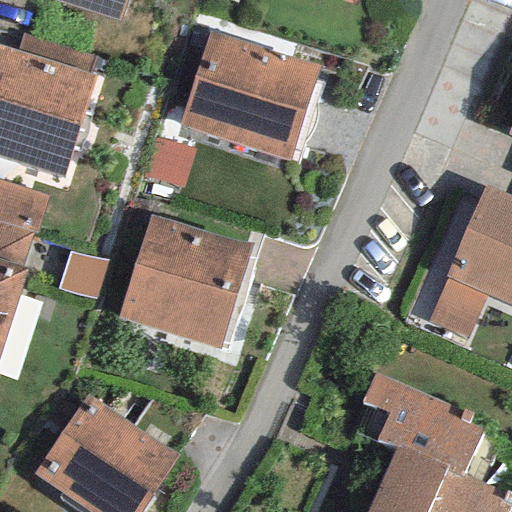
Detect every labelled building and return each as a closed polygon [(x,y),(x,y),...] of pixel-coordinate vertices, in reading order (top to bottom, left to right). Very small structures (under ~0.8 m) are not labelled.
[(51,0),(118,22),(125,0),(51,0)] [(206,31),(177,125),(289,160),(318,65),(206,31)] [(22,33),(16,52),(88,74),(94,56),(22,33)] [(16,52),(0,46),(0,158),(62,179),(96,77),(88,74),(16,52)] [(193,150),(152,139),(141,178),(182,190),(193,150)] [(46,197),(0,181),(0,222),(33,234),(46,197)] [(511,198),(483,186),(444,277),(485,296),(511,306),(511,198)] [(250,246),(147,215),(115,319),(218,350),(250,246)] [(0,261),(22,268),(33,234),(0,222),(0,261)] [(112,264),(69,253),(57,290),(101,301),(112,264)] [(0,349),(26,270),(22,268),(0,261),(0,349)] [(464,341),(485,296),(444,277),(426,323),(464,341)] [(449,406),(374,373),(361,402),(387,414),(375,439),(394,448),(364,511),(505,511),(511,499),(459,475),(480,429),(445,413),(449,406)] [(139,511),(178,455),(85,394),(31,474),(87,511),(139,511)]
